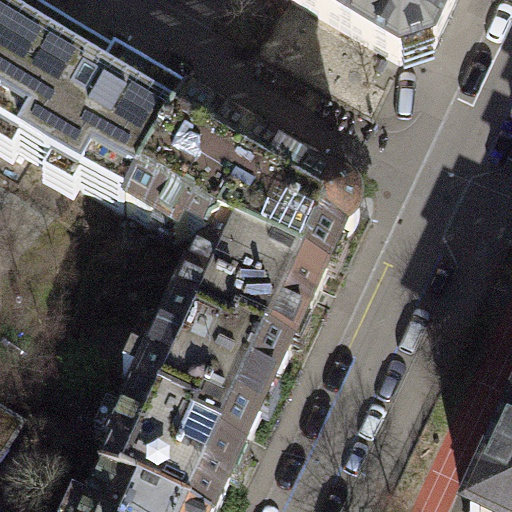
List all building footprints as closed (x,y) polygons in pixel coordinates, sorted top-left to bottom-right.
[(292,0),(291,2),(404,67),(432,59),(459,0),(292,0)] [(0,143),(117,214),(178,114),(99,69),(0,8),(0,143)] [(178,114),(117,214),(194,256),(77,511),(212,511),(218,501),(250,433),(293,337),(348,217),(244,154),(178,114)] [(0,458),(20,427),(0,414),(0,458)] [(511,511),(511,439),(478,511),(511,511)]
